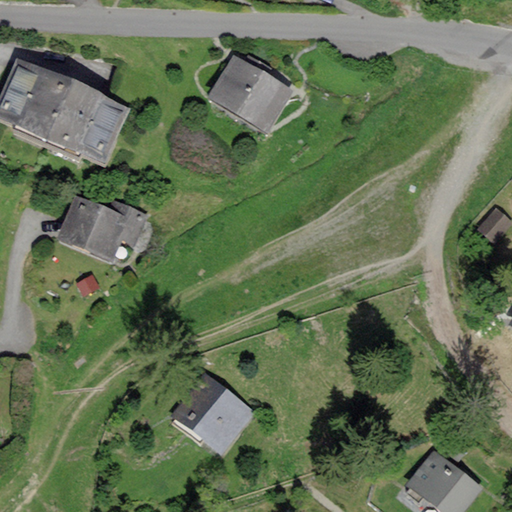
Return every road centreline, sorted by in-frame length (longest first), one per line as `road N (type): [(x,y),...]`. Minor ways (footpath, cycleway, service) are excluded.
road 1 (unclassified): [(429,37),(0,18)]
road 2 (residential): [(0,349),(33,218)]
